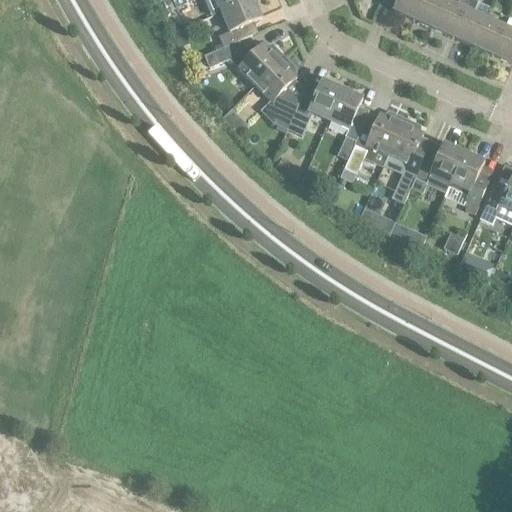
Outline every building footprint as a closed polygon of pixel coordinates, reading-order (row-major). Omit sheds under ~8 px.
[(214,0),(220,15),(254,1),(253,0),(214,0)] [(399,0),(396,8),(393,15),(413,24),(423,0),(399,0)] [(446,4),(437,0),(423,0),(413,24),(433,33),(446,4)] [(446,4),(433,33),(453,42),(466,12),(465,12),(470,1),(468,0),(460,0),(457,9),(446,4)] [(220,15),(229,35),(219,39),(224,51),(258,35),(254,25),(262,22),(254,1),(220,15)] [(466,12),(453,42),(473,50),(486,21),(474,16),(479,5),(470,1),(465,12),(466,12)] [(172,30),(185,50),(202,39),(189,19),(172,30)] [(506,30),(486,21),(473,50),(493,59),(506,30)] [(506,30),(493,59),(511,67),(511,21),(510,21),(506,30)] [(238,44),(224,51),(204,59),(209,72),(229,63),(239,73),(256,89),(284,61),(273,49),(267,50),(264,48),(253,59),(238,44)] [(284,61),(256,89),(272,106),(280,115),(275,128),(287,133),(296,114),(299,107),(285,94),(296,83),(295,83),(297,81),(294,78),(296,73),(284,61)] [(299,107),(296,114),(308,119),(309,115),(329,124),(343,92),(323,83),(319,92),(308,87),(305,93),(299,107)] [(343,92),(329,124),(348,132),(345,140),(356,145),(369,114),(358,109),(362,100),(343,92)] [(384,120),(380,118),(367,150),(388,159),(404,123),(388,116),(384,120)] [(384,168),(384,169),(402,178),(403,178),(392,202),(404,207),(411,192),(416,182),(428,155),(426,154),(417,150),(421,140),(422,137),(419,135),(419,129),(404,123),(388,159),(384,168)] [(428,155),(416,182),(426,186),(425,187),(428,188),(446,196),(450,187),(464,155),(444,146),(442,149),(438,159),(428,155)] [(357,178),(367,154),(355,149),(344,172),(345,172),(356,177),(357,178)] [(445,198),(444,200),(467,210),(465,214),(475,219),(477,213),(479,210),(491,183),(490,182),(478,177),(482,169),(484,164),(483,163),(464,155),(450,187),(446,196),(445,198)] [(286,178),(294,168),(284,160),(276,170),(286,178)] [(310,170),(304,182),(317,187),(322,175),(310,170)] [(345,172),(341,181),(352,186),(356,177),(345,172)] [(486,212),(486,211),(480,224),(492,229),(496,221),(511,228),(511,179),(507,191),(498,186),(486,212)] [(381,233),(390,237),(395,226),(395,225),(386,221),(381,233)] [(417,235),(411,249),(421,253),(427,240),(417,235)] [(476,280),(483,263),(466,255),(459,273),(476,280)]
